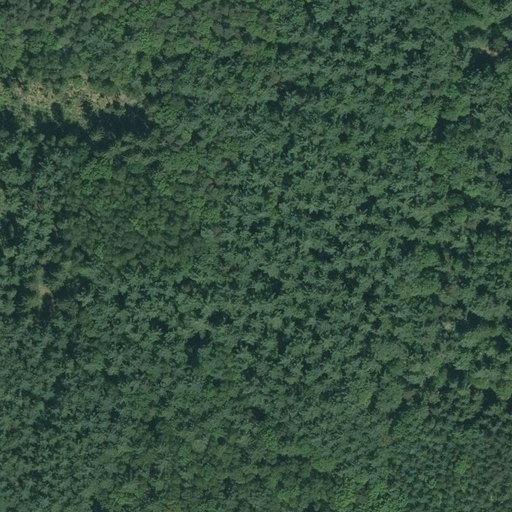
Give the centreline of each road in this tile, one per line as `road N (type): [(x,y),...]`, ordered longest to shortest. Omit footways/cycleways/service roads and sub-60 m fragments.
road 1 (track): [(470,0),(403,418),(375,511)]
road 2 (track): [(0,64),(511,154)]
